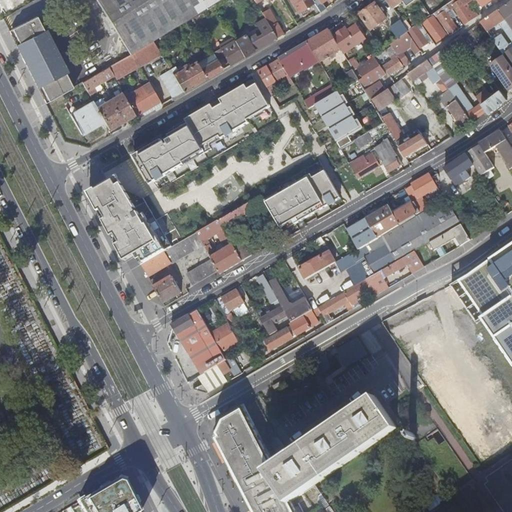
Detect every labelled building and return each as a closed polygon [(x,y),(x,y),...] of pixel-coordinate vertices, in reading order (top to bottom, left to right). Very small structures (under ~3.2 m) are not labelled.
[(131,54),(153,41),(219,0),(95,0),(111,25),(129,55),(131,54)] [(289,0),(297,12),(314,2),(312,0),(289,0)] [(317,0),(314,2),(320,12),(325,9),(321,3),(320,3),(317,0)] [(385,0),(393,10),(404,1),(402,0),(385,0)] [(427,0),(423,4),(431,15),(434,13),(442,8),(436,0),(427,0)] [(459,0),(452,5),(465,24),(476,17),(467,4),(472,0),(459,0)] [(511,0),(498,10),(511,30),(511,0)] [(360,15),(371,30),(386,19),(375,3),(360,15)] [(434,13),(437,16),(450,35),(458,29),(462,27),(449,7),(447,4),(442,8),(434,13)] [(265,18),(277,38),(283,34),(268,9),(262,12),(265,18)] [(511,30),(498,10),(481,22),(487,31),(500,22),(502,25),(501,26),(511,41),(511,30)] [(431,15),(420,23),(422,26),(425,25),(428,30),(429,30),(438,41),(446,35),(439,25),(434,18),(437,16),(434,13),(431,15)] [(47,100),(72,88),(36,17),(11,29),(18,43),(15,45),(36,87),(39,86),(47,100)] [(235,40),(244,56),(277,38),(265,18),(257,23),(263,35),(257,39),(254,35),(247,39),(244,35),(235,40)] [(391,28),(399,39),(408,32),(409,31),(401,21),(391,28)] [(354,22),(346,27),(348,30),(356,25),(354,22)] [(409,31),(408,32),(420,49),(433,40),(428,34),(424,37),(420,31),(424,29),(422,26),(420,23),(409,31)] [(346,27),(334,36),(341,50),(344,54),(356,46),(358,50),(364,47),(361,43),(366,40),(356,25),(348,30),(346,27)] [(11,29),(8,31),(15,45),(18,43),(11,29)] [(329,30),(308,43),(317,58),(320,62),(329,57),(330,59),(336,56),(334,54),(341,50),(334,36),(329,30)] [(399,39),(400,40),(405,47),(408,44),(416,55),(421,51),(420,49),(408,32),(399,39)] [(511,45),(510,43),(508,45),(501,35),(497,38),(494,34),(491,36),(503,54),(504,54),(511,64),(511,45)] [(450,61),(470,48),(462,36),(442,50),(447,56),(450,61)] [(223,52),(230,65),(244,56),(235,40),(221,49),(221,50),(219,51),(221,53),(223,52)] [(400,40),(391,46),(396,53),(399,57),(406,67),(411,64),(401,50),(405,47),(400,40)] [(139,66),(160,54),(153,41),(131,54),(139,66)] [(308,43),(294,51),(305,70),(306,71),(312,67),(310,63),(317,58),(308,43)] [(383,50),(380,52),(376,55),(379,59),(387,53),(392,61),(384,66),(390,75),(403,67),(397,58),(399,57),(396,53),(391,46),(385,50),(384,49),(383,50)] [(442,50),(428,60),(432,66),(447,56),(442,50)] [(294,51),(288,54),(299,73),(305,70),(294,51)] [(188,54),(193,63),(196,62),(191,53),(188,54)] [(131,54),(129,55),(108,67),(113,75),(115,79),(139,66),(131,54)] [(288,54),(279,59),(291,78),(299,73),(288,54)] [(490,65),(508,91),(511,88),(511,68),(503,56),(490,65)] [(354,57),(348,61),(353,69),(354,71),(360,66),(354,57)] [(279,59),(259,72),(269,90),(272,88),(268,81),(281,73),(288,86),(293,83),(291,78),(279,59)] [(385,73),(376,59),(358,70),(368,85),(385,73)] [(200,69),(206,79),(222,69),(217,60),(209,64),(208,61),(203,64),(205,66),(200,69)] [(408,75),(416,87),(422,83),(418,77),(433,67),(432,66),(428,60),(408,75)] [(170,70),(183,92),(206,79),(200,69),(196,62),(193,63),(187,67),(186,65),(177,70),(175,67),(170,70)] [(464,65),(457,70),(460,75),(464,81),(472,76),(464,65)] [(108,67),(81,82),(89,94),(96,90),(94,86),(113,75),(108,67)] [(354,71),(353,69),(331,82),(334,86),(337,92),(359,79),(354,71)] [(449,91),(434,69),(430,72),(433,77),(444,94),(449,91)] [(438,73),(445,84),(451,80),(444,69),(438,73)] [(159,76),(172,98),(183,92),(170,70),(159,76)] [(397,82),(392,74),(383,80),(388,88),(397,82)] [(463,87),(466,84),(464,81),(460,75),(457,78),(463,87)] [(404,77),(396,83),(389,89),(396,99),(412,88),(404,77)] [(134,156),(155,181),(212,149),(210,145),(249,122),(247,120),(270,107),(255,80),(198,113),(200,117),(134,156)] [(135,114),(136,115),(160,101),(148,82),(125,96),(135,114)] [(461,94),(454,84),(448,88),(455,98),(461,94)] [(36,87),(43,102),(47,100),(39,86),(36,87)] [(337,92),(334,86),(306,103),(309,109),(337,92)] [(375,86),(366,92),(371,100),(372,100),(380,95),(375,86)] [(389,89),(380,95),(372,100),(379,111),(395,101),(396,99),(389,89)] [(488,116),(506,101),(500,92),(491,98),(486,90),(476,98),(488,116)] [(104,120),(109,129),(135,114),(125,96),(123,92),(97,107),(104,120)] [(461,129),(470,122),(453,96),(445,102),(448,106),(447,107),(461,129)] [(81,134),(104,120),(97,107),(93,101),(70,115),(81,134)] [(136,115),(138,119),(162,104),(160,101),(136,115)] [(383,118),(397,143),(404,139),(389,114),(383,118)] [(478,144),(479,146),(484,154),(494,148),(495,150),(498,148),(508,164),(511,168),(511,169),(511,168),(511,149),(500,132),(478,144)] [(405,158),(428,145),(421,136),(414,140),(412,137),(410,139),(410,138),(405,141),(407,144),(399,148),(405,158)] [(361,150),(356,142),(343,149),(348,158),(361,150)] [(466,155),(473,166),(480,177),(494,168),(484,154),(479,146),(466,155)] [(382,163),(394,156),(391,151),(385,154),(384,153),(378,155),(382,163)] [(354,170),(358,178),(379,166),(372,154),(365,158),(367,163),(354,170)] [(466,155),(444,169),(455,187),(469,178),(465,171),(473,166),(466,155)] [(382,163),(388,172),(399,166),(394,156),(382,163)] [(324,170),(306,176),(264,200),(279,226),(290,221),(293,224),(304,219),(326,204),(331,203),(340,198),(324,170)] [(411,186),(405,190),(412,203),(414,202),(415,204),(420,213),(427,209),(420,198),(426,195),(434,190),(435,192),(438,190),(431,178),(428,174),(411,185),(411,186)] [(119,175),(89,191),(127,260),(157,243),(119,175)] [(431,195),(435,192),(434,190),(426,195),(429,199),(432,197),(431,195)] [(266,214),(270,221),(274,219),(264,200),(261,195),(239,208),(218,221),(229,239),(233,237),(231,234),(232,234),(228,227),(262,208),(266,214)] [(334,263),(333,264),(339,273),(363,259),(369,269),(365,272),(369,278),(396,263),(395,261),(460,224),(446,201),(415,219),(414,217),(399,225),(357,249),(334,263)] [(410,205),(393,215),(399,225),(414,217),(420,213),(415,204),(411,206),(410,205)] [(346,230),(357,249),(399,225),(393,215),(388,206),(346,230)] [(275,229),(280,228),(279,226),(274,219),(270,221),(275,229)] [(197,233),(204,245),(212,260),(218,271),(220,274),(241,261),(230,241),(229,239),(218,221),(197,233)] [(248,234),(250,242),(259,236),(256,229),(253,222),(240,230),(243,236),(248,234)] [(460,246),(469,241),(460,225),(429,243),(433,251),(452,240),(455,239),(459,245),(460,246)] [(170,262),(171,264),(204,245),(197,233),(164,251),(170,262)] [(230,241),(241,261),(252,255),(242,238),(235,242),(234,239),(230,241)] [(299,270),(305,280),(333,264),(334,263),(319,238),(312,243),(321,257),(299,270)] [(511,244),(453,285),(478,325),(487,321),(511,359),(511,244)] [(148,276),(170,262),(164,251),(142,265),(148,276)] [(412,275),(424,268),(414,252),(396,263),(369,278),(366,280),(375,296),(388,289),(382,280),(406,266),(412,275)] [(192,286),(218,271),(212,260),(186,274),(192,286)] [(154,286),(163,303),(181,292),(172,276),(154,286)] [(269,286),(264,277),(257,281),(271,305),(278,301),(269,286)] [(371,299),(375,296),(366,280),(344,293),(351,306),(357,303),(355,300),(368,293),(371,299)] [(269,286),(278,301),(282,307),(287,317),(291,324),(312,311),(305,299),(293,306),(288,305),(275,282),(269,286)] [(244,304),(239,295),(237,291),(221,300),(229,313),(244,304)] [(249,301),(244,292),(239,295),(244,304),(249,301)] [(320,313),(327,325),(332,322),(330,320),(329,321),(326,315),(348,302),(343,295),(318,309),(320,313)] [(260,320),(270,336),(276,332),(272,326),(287,317),(282,307),(260,320)] [(317,308),(312,311),(291,324),(289,325),(295,336),(296,337),(319,323),(315,316),(320,313),(318,309),(317,308)] [(197,311),(171,327),(172,328),(187,355),(196,350),(209,371),(217,367),(225,362),(226,361),(222,353),(210,333),(197,311)] [(225,319),(227,324),(230,327),(235,324),(230,315),(225,319)] [(227,324),(210,333),(222,353),(239,343),(230,327),(227,324)] [(270,351),(295,336),(289,325),(285,327),(286,329),(265,342),(270,351)] [(367,357),(357,341),(336,353),(346,369),(367,357)] [(196,350),(187,355),(200,376),(209,371),(196,350)] [(217,367),(222,375),(230,370),(225,362),(217,367)] [(190,392),(205,396),(227,383),(222,375),(217,367),(209,371),(200,376),(196,379),(199,386),(190,392)] [(413,381),(418,387),(423,384),(419,377),(413,381)] [(287,501),(395,426),(376,398),(351,415),(350,412),(340,419),(327,428),(328,431),(305,447),(303,445),(296,449),(291,453),(293,456),(267,473),(287,501)] [(239,415),(222,424),(216,445),(222,456),(232,475),(240,491),(250,511),(323,511),(321,508),(325,499),(329,498),(323,486),(317,489),(315,486),(289,505),(287,501),(267,473),(266,471),(270,469),(248,426),(245,428),(239,415)] [(471,486),(476,483),(473,479),(472,479),(438,430),(415,445),(449,495),(468,482),(471,486)] [(511,511),(511,465),(509,467),(507,464),(497,471),(499,475),(489,482),(509,511),(511,511)] [(486,479),(489,482),(499,475),(497,471),(492,474),(486,479)] [(111,500),(129,490),(125,482),(118,480),(104,488),(111,500)] [(503,511),(509,511),(489,482),(485,485),(503,511)] [(92,511),(85,499),(63,511),(92,511)] [(140,511),(135,501),(114,511),(140,511)]
